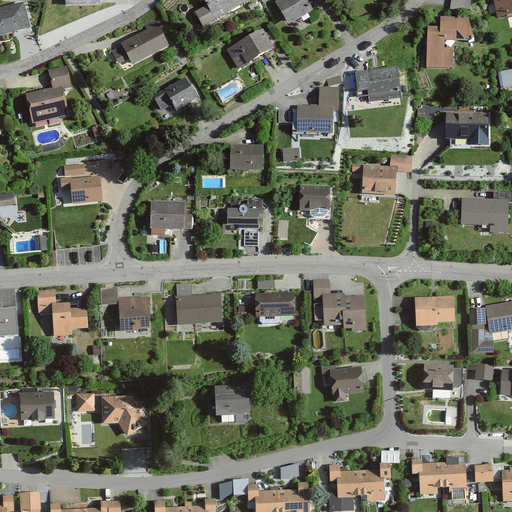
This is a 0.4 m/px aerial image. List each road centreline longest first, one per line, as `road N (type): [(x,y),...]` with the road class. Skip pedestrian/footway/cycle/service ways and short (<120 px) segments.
road 1 (residential): [(119,274),(116,225),(146,173),(399,20),(416,0)]
road 2 (residential): [(392,438),(156,481),(0,474)]
road 3 (residential): [(383,268),(119,274)]
road 4 (residential): [(383,268),(392,438)]
road 5 (residential): [(145,0),(125,17),(0,72)]
road 6 (residential): [(511,275),(383,268)]
